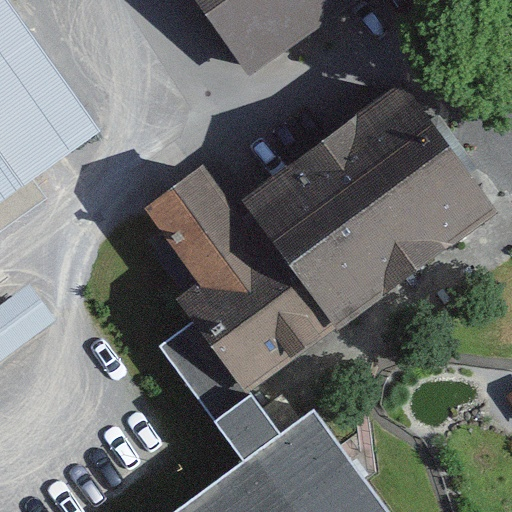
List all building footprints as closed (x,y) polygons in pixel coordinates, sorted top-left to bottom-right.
[(0,0),(0,233),(50,198),(34,175),(101,128),(9,0),(0,0)] [(175,0),(237,85),(356,0),(175,0)] [(198,167),(138,213),(191,284),(165,305),(235,399),(487,211),(394,87),(230,210),(198,167)] [(0,318),(0,378),(42,349),(14,309),(0,318)] [(404,511),(314,401),(137,511),(404,511)]
